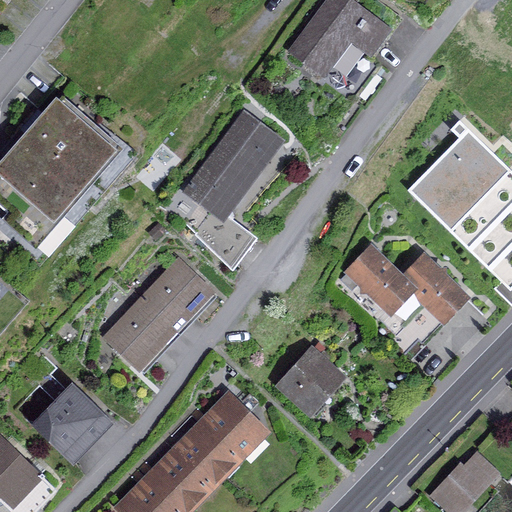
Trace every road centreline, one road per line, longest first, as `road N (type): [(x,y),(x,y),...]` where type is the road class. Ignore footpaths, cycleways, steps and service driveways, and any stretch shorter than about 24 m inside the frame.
road 1 (residential): [(474,0),(140,428),(58,511)]
road 2 (primary): [(511,344),(349,511)]
